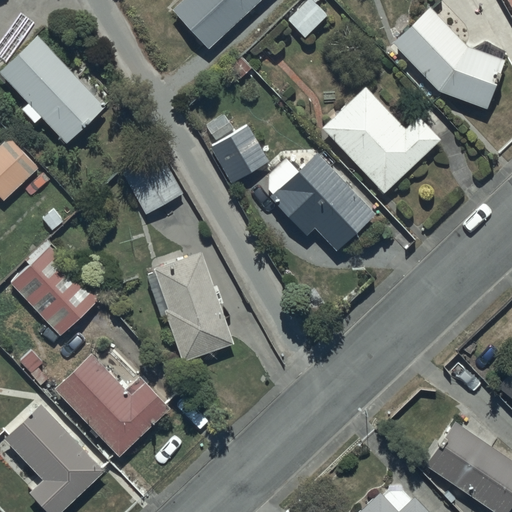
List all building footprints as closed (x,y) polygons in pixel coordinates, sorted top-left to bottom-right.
[(259,0),(178,0),(170,8),(206,48),(259,0)] [(311,0),(308,0),(287,21),(304,37),(326,15),(311,0)] [(429,7),(393,44),(438,90),(487,108),(505,61),(466,46),(429,7)] [(103,106),(36,36),(0,71),(0,75),(27,104),(21,110),(34,123),(40,117),(65,143),(103,106)] [(365,88),(321,128),(382,193),(439,139),(417,116),(403,129),(365,88)] [(269,162),(248,127),(209,149),(230,185),(269,162)] [(37,168),(9,138),(0,146),(0,196),(4,200),(37,168)] [(160,152),(121,172),(144,214),(182,193),(160,152)] [(375,214),(315,153),(297,171),(284,158),(268,174),(268,190),(272,194),(268,198),(305,235),(311,228),(337,253),(375,214)] [(98,299),(43,243),(24,261),(29,267),(10,286),(60,336),(98,299)] [(232,343),(201,252),(152,268),(166,308),(163,309),(181,360),(232,343)] [(91,354),(54,390),(119,457),(170,408),(140,376),(126,390),(91,354)] [(511,367),(496,386),(511,399),(511,367)] [(60,511),(103,470),(39,405),(3,439),(43,480),(30,493),(48,511),(60,511)] [(506,511),(511,504),(511,460),(453,421),(425,467),(492,511),(506,511)] [(410,500),(401,489),(396,484),(382,496),(379,493),(358,511),(427,511),(413,497),(410,500)]
